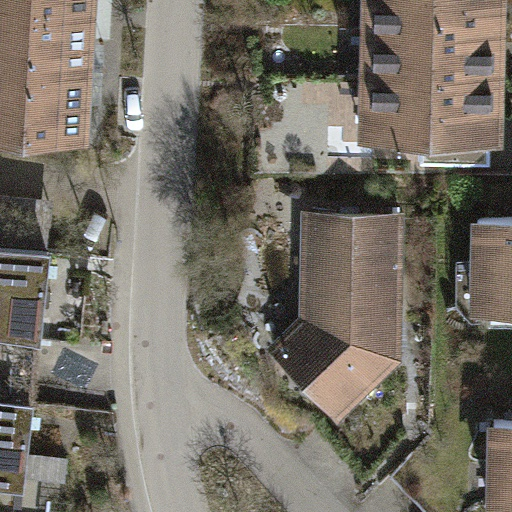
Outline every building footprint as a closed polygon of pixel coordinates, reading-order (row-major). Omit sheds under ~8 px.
[(0,0),(0,11),(98,17),(98,0),(0,0)] [(504,25),(504,0),(376,0),(376,23),(504,25)] [(0,11),(0,72),(95,77),(98,17),(0,11)] [(503,84),(504,25),(376,23),(375,81),(503,84)] [(0,72),(0,133),(92,138),(95,77),(0,72)] [(501,142),(503,84),(375,81),(374,139),(501,142)] [(337,84),(336,133),(368,133),(369,85),(337,84)] [(410,210),(311,210),(311,318),(291,294),(259,321),(279,344),(268,354),(344,428),(410,356),(410,210)] [(511,212),(486,212),(485,267),(464,266),(464,310),(500,310),(500,328),(511,328),(511,212)] [(0,236),(0,325),(50,331),(59,242),(0,236)] [(0,391),(0,480),(71,488),(74,460),(33,455),(39,395),(0,391)] [(511,511),(511,419),(501,420),(500,511),(511,511)]
